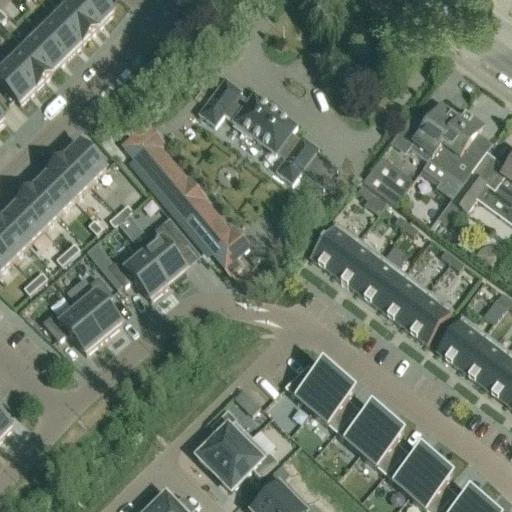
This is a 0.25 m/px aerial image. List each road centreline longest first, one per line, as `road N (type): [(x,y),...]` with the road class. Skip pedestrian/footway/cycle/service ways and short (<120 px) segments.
road 1 (residential): [(511,488),(319,339),(271,318)]
road 2 (residential): [(0,183),(98,91),(178,0)]
road 3 (residential): [(271,318),(195,307),(64,417)]
road 4 (unknown): [(352,167),(464,35)]
road 5 (residential): [(117,511),(163,466),(208,511)]
